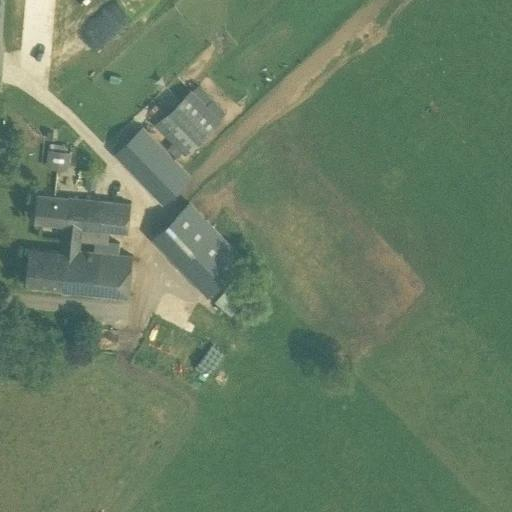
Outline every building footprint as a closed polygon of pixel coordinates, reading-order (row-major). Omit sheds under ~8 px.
[(185,154),(221,119),(191,88),(154,123),(185,154)] [(162,203),(190,176),(142,126),(114,153),(162,203)] [(173,143),(167,148),(176,157),(182,152),(173,143)] [(68,170),(70,151),(48,149),(46,168),(68,170)] [(86,172),(84,188),(95,189),(97,173),(86,172)] [(127,233),(130,204),(39,194),(36,222),(64,225),(61,251),(31,248),(27,282),(63,286),(63,289),(127,297),(132,254),(118,253),(120,242),(96,240),(95,250),(80,249),(83,227),(127,233)] [(207,295),(245,259),(189,200),(151,237),(207,295)] [(228,283),(214,299),(230,313),(244,298),(228,283)]
